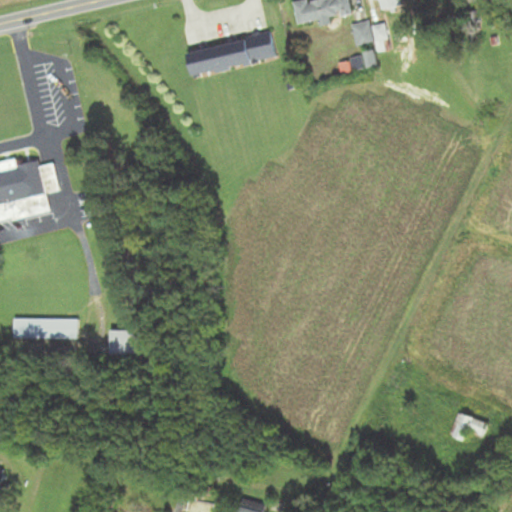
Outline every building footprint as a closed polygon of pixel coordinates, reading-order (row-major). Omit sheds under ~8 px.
[(353,16),(350,0),(313,0),(296,3),(299,25),(353,16)] [(376,0),(381,0),(384,11),(404,7),(402,0),(376,0),(377,0),(376,0)] [(359,46),(376,43),(372,21),(354,25),(359,46)] [(196,76),(279,58),(273,34),(190,52),(196,76)] [(0,222),(54,213),(50,193),(62,191),(57,164),(43,166),(42,162),(20,165),(19,159),(1,162),(3,171),(0,171),(0,222)] [(81,339),(81,319),(16,319),(16,339),(81,339)] [(144,330),(113,330),(113,357),(144,357),(144,330)] [(491,424),(465,414),(457,436),(483,445),(491,424)] [(0,493),(2,494),(8,471),(0,468),(0,493)] [(242,511),(267,511),(268,504),(244,500),(242,511)]
